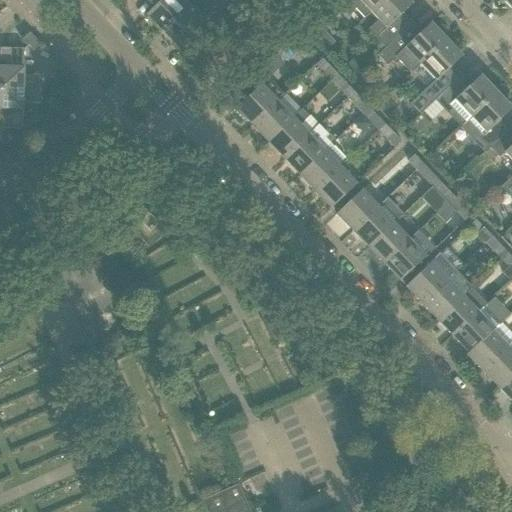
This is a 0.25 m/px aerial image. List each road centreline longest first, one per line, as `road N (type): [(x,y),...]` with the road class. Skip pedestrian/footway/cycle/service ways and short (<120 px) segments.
road 1 (residential): [(504,462),(468,413),(142,73)]
road 2 (residential): [(0,213),(142,73)]
